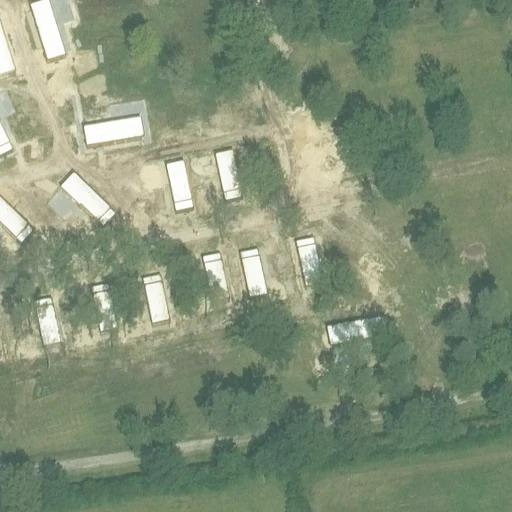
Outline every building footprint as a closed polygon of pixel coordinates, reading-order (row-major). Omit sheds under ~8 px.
[(74,0),(78,16),(143,2),(143,0),(74,0)] [(49,7),(30,13),(46,66),(66,61),(49,7)] [(0,26),(0,79),(15,75),(0,26)] [(138,123),(82,132),(86,152),(141,142),(138,123)] [(0,128),(0,160),(13,155),(0,128)] [(234,164),(216,168),(224,205),(242,201),(234,164)] [(185,175),(167,179),(175,216),(193,212),(185,175)] [(75,179),(62,192),(103,232),(116,218),(75,179)] [(0,202),(0,228),(21,248),(34,235),(0,202)] [(313,242),(295,246),(303,283),(321,279),(313,242)] [(257,253),(239,257),(247,294),(265,290),(257,253)] [(220,258),(202,261),(209,298),(227,295),(220,258)] [(160,279),(142,283),(149,320),(168,316),(160,279)] [(109,288),(90,291),(98,329),(116,325),(109,288)] [(51,302),(33,306),(41,343),(59,339),(51,302)] [(381,321),(326,332),(330,352),(385,340),(381,321)]
